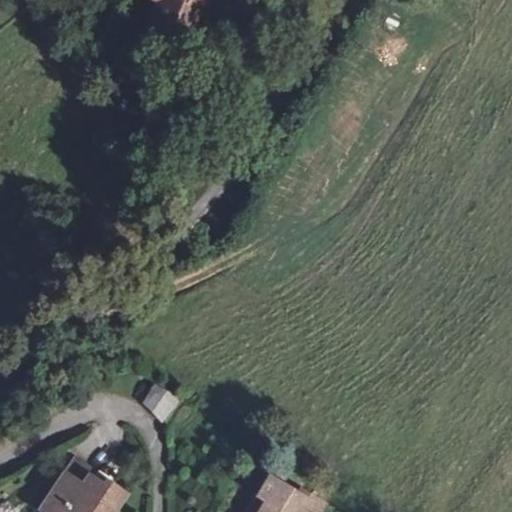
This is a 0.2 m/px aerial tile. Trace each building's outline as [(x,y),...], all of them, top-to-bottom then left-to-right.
[(162,0),(158,16),(190,26),(196,8),(203,10),(205,0),(162,0)] [(197,27),(203,10),(196,8),(190,26),(197,27)] [(178,400),(157,388),(147,404),(162,420),(178,400)] [(94,474),(76,462),(43,511),(114,511),(125,495),(110,485),(108,489),(92,478),(94,474)] [(319,511),(320,511),(273,482),(263,498),(270,503),(264,511),(319,511)]
